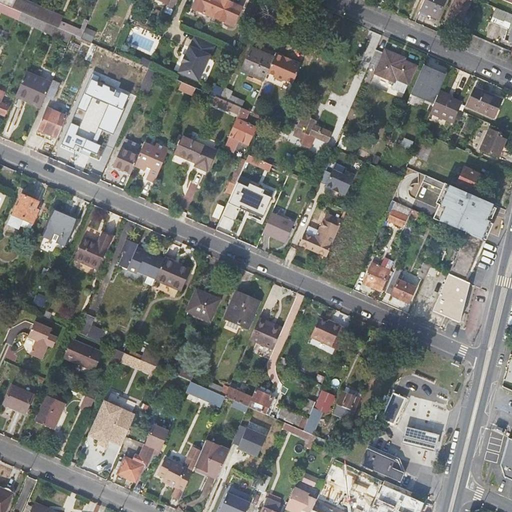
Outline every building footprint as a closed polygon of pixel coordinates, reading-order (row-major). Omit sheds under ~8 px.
[(14,0),(0,0),(0,3),(12,8),(15,0),(14,0)] [(40,7),(23,0),(15,0),(12,8),(21,12),(35,18),(37,14),(40,7)] [(168,7),(173,9),(176,0),(158,0),(169,4),(168,7)] [(242,7),(225,0),(195,0),(192,8),(234,26),(242,7)] [(424,0),(419,11),(437,19),(445,0),(424,0)] [(453,0),(445,20),(466,28),(471,18),(464,15),(470,0),(453,0)] [(12,8),(0,3),(0,12),(18,20),(21,12),(12,8)] [(511,13),(496,7),(493,15),(504,20),(503,22),(511,25),(511,30),(509,44),(511,44),(511,54),(511,13)] [(18,20),(43,31),(47,23),(35,18),(21,12),(18,20)] [(60,24),(37,14),(35,18),(47,23),(58,28),(60,24)] [(75,27),(61,21),(60,24),(58,28),(72,34),(75,27)] [(96,32),(85,28),(81,38),(91,43),(96,32)] [(214,46),(194,38),(190,47),(189,47),(185,56),(184,55),(181,63),(181,64),(178,73),(198,82),(209,56),(210,56),(214,46)] [(79,55),(91,60),(97,46),(92,44),(89,51),(82,48),(79,55)] [(241,71),(264,81),(268,73),(275,57),(251,47),(241,71)] [(95,57),(107,63),(111,54),(99,49),(95,57)] [(375,50),(367,67),(376,71),(375,74),(394,82),(391,89),(404,94),(416,67),(404,61),(404,58),(385,50),(383,53),(375,50)] [(275,57),(268,73),(276,76),(276,78),(283,81),(285,80),(294,84),(303,64),(277,52),(275,57)] [(136,79),(143,82),(146,75),(149,68),(148,68),(142,65),(136,79)] [(411,93),(434,104),(439,91),(446,76),(422,66),(411,93)] [(149,68),(146,75),(153,78),(156,71),(149,68)] [(25,97),(42,104),(45,97),(51,83),(26,72),(15,96),(24,100),(25,97)] [(114,90),(96,82),(98,78),(91,75),(61,145),(72,150),(74,146),(96,155),(100,146),(95,144),(101,132),(112,137),(123,111),(122,110),(128,98),(114,92),(114,90)] [(153,78),(146,75),(143,82),(140,88),(147,91),(153,78)] [(51,83),(45,97),(52,100),(60,83),(52,80),(51,83)] [(178,89),(192,95),(195,88),(181,81),(178,89)] [(0,113),(5,116),(9,105),(1,102),(4,93),(0,90),(2,87),(0,85),(0,113)] [(233,91),(224,87),(219,98),(241,108),(250,112),(251,112),(254,105),(244,101),(231,95),(233,91)] [(475,88),(467,107),(493,118),(494,117),(497,119),(501,111),(497,109),(501,99),(475,88)] [(429,114),(452,124),(458,110),(461,104),(450,99),(451,97),(439,91),(434,104),(429,114)] [(231,109),(239,113),(241,108),(219,98),(216,97),(212,104),(230,112),(231,109)] [(267,111),(254,105),(251,112),(264,117),(267,111)] [(37,129),(57,138),(67,116),(46,107),(37,129)] [(245,122),(250,112),(241,108),(239,113),(224,147),(233,151),(238,140),(248,145),(256,127),(245,122)] [(304,133),(328,142),(332,133),(314,125),(315,121),(302,115),(293,135),(302,139),(304,133)] [(479,149),(498,157),(506,137),(488,129),(479,149)] [(194,166),(207,171),(216,150),(183,136),(174,155),(195,163),(194,166)] [(130,175),(134,167),(142,146),(132,142),(128,152),(120,149),(112,167),(130,175)] [(146,179),(154,183),(168,150),(155,144),(154,147),(144,143),(142,146),(134,167),(145,171),(147,167),(151,168),(146,179)] [(225,192),(230,194),(245,160),(241,158),(225,192)] [(456,185),(474,193),(481,175),(464,167),(456,185)] [(337,195),(344,198),(353,178),(343,174),(342,178),(331,173),(324,189),(331,192),(331,193),(337,196),(337,195)] [(466,233),(482,240),(489,222),(487,221),(494,205),(425,175),(422,182),(442,190),(443,189),(445,190),(437,209),(442,211),(437,221),(466,233)] [(261,217),(270,197),(262,193),(263,190),(249,183),(247,187),(237,183),(229,201),(253,211),(253,214),(261,217)] [(8,224),(18,229),(23,219),(33,223),(39,210),(35,209),(39,201),(21,194),(8,224)] [(228,203),(253,214),(253,211),(229,201),(228,203)] [(387,220),(403,227),(408,213),(393,207),(387,220)] [(41,235),(66,246),(77,219),(53,208),(41,235)] [(442,211),(437,209),(433,219),(437,221),(442,211)] [(409,215),(417,219),(419,213),(411,210),(409,215)] [(263,233),(284,242),(292,223),(272,214),(263,233)] [(341,220),(338,219),(339,216),(336,215),(335,218),(326,214),(318,231),(308,227),(305,234),(303,234),(299,245),(326,257),(342,221),(341,220)] [(466,233),(449,274),(466,282),(483,241),(482,240),(466,233)] [(71,263),(96,274),(110,242),(100,238),(95,248),(81,242),(71,263)] [(147,276),(154,279),(163,260),(154,256),(153,259),(135,251),(136,248),(138,245),(126,240),(120,254),(122,255),(118,266),(135,274),(137,272),(147,276)] [(154,256),(136,248),(135,251),(153,259),(154,256)] [(191,269),(164,257),(163,260),(154,279),(154,280),(181,292),(191,269)] [(381,267),(389,270),(393,262),(385,258),(381,267)] [(393,273),(389,271),(389,270),(381,267),(372,263),(363,283),(380,291),(381,291),(385,292),(393,273)] [(393,273),(385,292),(391,295),(409,303),(415,287),(401,281),(403,276),(400,275),(402,269),(396,266),(393,273)] [(435,277),(438,269),(429,266),(428,270),(426,273),(435,277)] [(417,276),(424,278),(426,273),(428,270),(421,267),(417,276)] [(466,282),(449,274),(433,311),(459,322),(470,283),(466,282)] [(145,282),(151,285),(154,280),(154,279),(147,276),(145,282)] [(186,311),(210,321),(220,299),(211,295),(210,298),(195,291),(186,311)] [(259,302),(236,291),(224,318),(227,320),(224,327),(235,332),(238,324),(248,328),(259,302)] [(7,321),(11,324),(18,307),(7,302),(0,299),(0,305),(11,311),(7,321)] [(41,317),(49,321),(52,313),(45,310),(41,317)] [(96,318),(85,313),(77,332),(87,337),(91,328),(96,318)] [(31,318),(39,322),(41,317),(34,314),(31,318)] [(39,322),(66,334),(69,329),(49,321),(41,317),(39,322)] [(341,327),(333,323),(332,325),(327,323),(319,319),(310,337),(331,347),(341,327)] [(249,341),(272,351),(280,332),(265,326),(267,323),(258,320),(249,341)] [(49,335),(52,329),(35,322),(28,336),(36,340),(30,355),(41,360),(47,346),(53,348),(56,338),(49,335)] [(104,334),(91,328),(87,337),(100,343),(104,334)] [(64,358),(93,370),(101,352),(72,340),(64,358)] [(109,357),(119,362),(121,358),(123,353),(112,348),(109,357)] [(145,348),(140,360),(150,364),(156,367),(161,355),(145,348)] [(166,365),(170,354),(163,351),(159,361),(166,365)] [(135,364),(137,359),(123,353),(121,358),(135,364)] [(134,370),(145,374),(150,364),(140,360),(138,359),(134,370)] [(143,378),(149,381),(156,367),(150,364),(145,374),(143,378)] [(180,367),(176,376),(190,382),(194,373),(180,367)] [(188,387),(222,402),(224,397),(220,395),(207,389),(190,382),(188,387)] [(207,389),(220,395),(223,388),(210,382),(207,389)] [(12,384),(3,405),(25,414),(34,394),(12,384)] [(224,397),(229,387),(224,384),(223,388),(220,395),(224,397)] [(252,397),(229,387),(224,397),(234,401),(248,407),(252,397)] [(334,409),(352,417),(362,395),(356,392),(347,388),(345,392),(342,391),(334,409)] [(273,397),(255,389),(252,397),(248,407),(255,410),(269,416),(276,400),(272,399),(273,397)] [(79,408),(88,412),(95,395),(86,391),(79,408)] [(392,391),(381,417),(394,423),(405,396),(392,391)] [(315,409),(313,409),(310,414),(308,419),(303,431),(316,436),(317,433),(311,430),(319,411),(327,414),(334,397),(322,392),(315,409)] [(35,422),(53,429),(64,403),(46,395),(35,422)] [(302,410),(310,414),(313,409),(315,403),(307,399),(302,410)] [(121,446),(134,415),(102,401),(88,435),(99,440),(103,442),(104,438),(108,440),(121,446)] [(245,412),(248,407),(234,401),(232,406),(245,412)] [(308,419),(281,406),(276,419),(284,423),(303,431),(308,419)] [(255,410),(248,407),(245,412),(253,415),(255,410)] [(154,447),(161,450),(169,430),(154,423),(140,456),(135,454),(132,459),(124,456),(117,473),(136,481),(143,464),(147,466),(152,452),(154,447)] [(304,446),(311,449),(316,437),(316,436),(303,431),(284,423),(282,428),(307,439),(304,446)] [(420,449),(436,453),(440,436),(423,432),(404,427),(400,444),(420,449)] [(257,458),(265,438),(246,429),(237,450),(244,453),(245,453),(257,458)] [(507,436),(501,465),(505,477),(511,479),(511,438),(507,436)] [(337,451),(339,447),(317,437),(315,442),(337,451)] [(105,447),(108,440),(104,438),(103,442),(99,440),(97,444),(105,447)] [(229,449),(206,439),(202,448),(194,467),(209,473),(208,476),(216,480),(229,449)] [(194,467),(202,448),(191,444),(183,464),(194,469),(194,467)] [(360,465),(400,483),(404,474),(400,459),(369,446),(368,448),(367,447),(360,465)] [(176,487),(184,490),(194,469),(183,464),(165,456),(158,475),(169,480),(167,483),(176,487)] [(312,511),(424,511),(427,504),(336,459),(312,511)] [(263,472),(256,488),(265,492),(271,476),(263,472)] [(315,486),(318,478),(305,473),(302,481),(315,486)] [(170,499),(179,503),(184,490),(176,487),(170,499)] [(0,511),(4,511),(13,494),(0,488),(0,511)] [(309,511),(315,500),(307,496),(307,494),(294,488),(285,509),(292,511),(309,511)] [(245,511),(249,503),(227,494),(218,511),(245,511)] [(261,511),(275,511),(279,504),(272,501),(274,495),(270,494),(261,511)] [(57,511),(35,502),(30,511),(57,511)]
